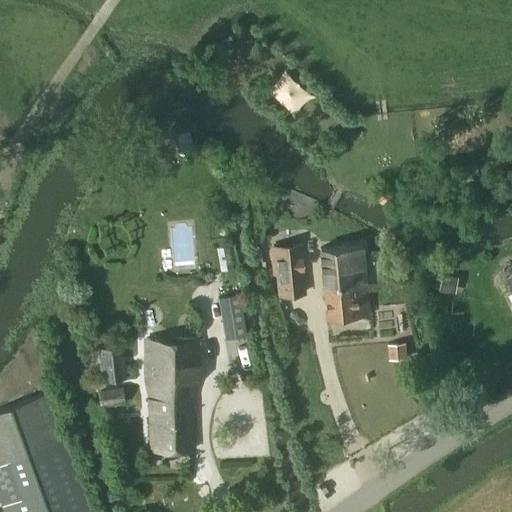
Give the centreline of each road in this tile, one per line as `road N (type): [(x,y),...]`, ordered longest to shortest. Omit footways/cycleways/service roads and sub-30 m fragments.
road 1 (track): [(328,210),(311,244),(320,335),(347,435),(376,489)]
road 2 (tertiary): [(343,511),(511,400)]
road 3 (track): [(0,161),(112,0)]
